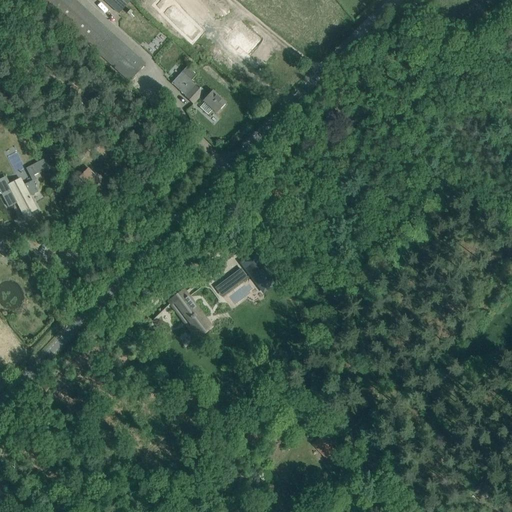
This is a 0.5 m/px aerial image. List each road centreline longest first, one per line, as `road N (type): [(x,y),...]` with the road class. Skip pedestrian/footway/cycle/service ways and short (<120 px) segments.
road 1 (unclassified): [(0,406),(392,0)]
road 2 (track): [(511,64),(394,0)]
